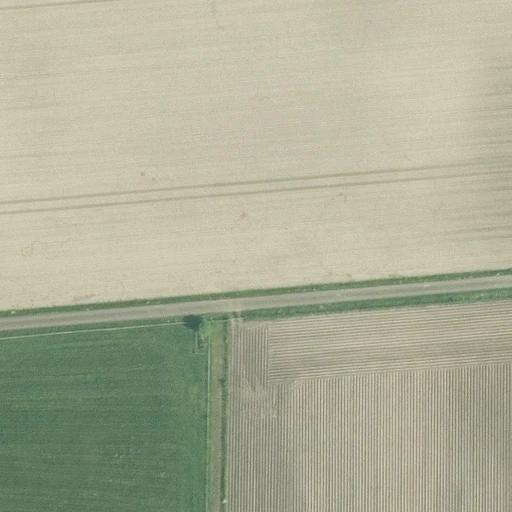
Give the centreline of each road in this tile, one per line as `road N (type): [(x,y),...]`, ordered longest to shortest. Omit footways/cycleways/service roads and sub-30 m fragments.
road 1 (unclassified): [(0,326),(511,283)]
road 2 (track): [(215,511),(218,308)]
